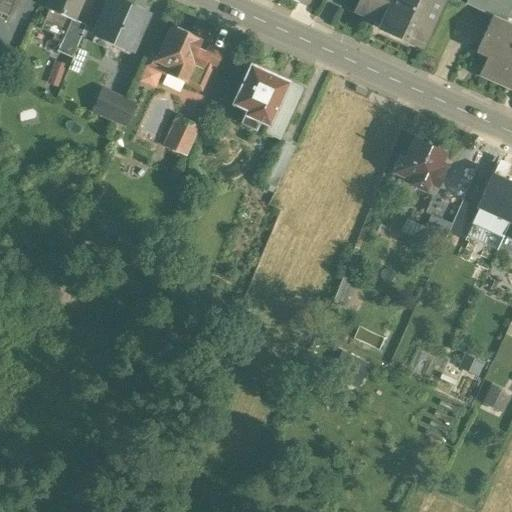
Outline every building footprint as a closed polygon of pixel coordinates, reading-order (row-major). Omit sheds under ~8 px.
[(0,0),(0,14),(8,17),(15,0),(0,0)] [(81,0),(49,0),(45,9),(49,11),(70,21),(72,21),(73,21),(81,0)] [(354,0),(359,2),(355,11),(382,24),(380,29),(419,47),(440,2),(436,0),(354,0)] [(467,0),(465,6),(480,12),(485,0),(467,0)] [(511,4),(511,0),(485,0),(480,12),(492,18),(504,23),(511,4)] [(146,16),(111,1),(96,35),(115,43),(113,49),(128,55),(146,16)] [(70,21),(49,11),(40,31),(63,40),(70,21)] [(511,26),(504,23),(492,18),(476,53),(487,58),(511,69),(511,26)] [(72,21),(70,21),(63,40),(57,53),(72,59),(86,26),(73,21),(72,21)] [(187,34),(176,29),(174,32),(171,30),(156,61),(170,67),(169,69),(187,77),(192,64),(195,58),(192,56),(195,51),(198,43),(186,37),(187,34)] [(115,43),(96,35),(93,40),(113,49),(115,43)] [(201,68),(192,64),(187,77),(184,83),(200,91),(211,66),(214,68),(220,54),(208,48),(205,55),(206,56),(201,68)] [(205,55),(195,51),(192,56),(195,58),(192,64),(201,68),(206,56),(205,55)] [(511,69),(487,58),(479,76),(506,89),(507,88),(511,89),(511,69)] [(299,88),(251,66),(251,67),(249,66),(231,105),(245,112),(240,124),(255,131),(259,123),(267,127),(264,133),(278,140),(301,89),(299,89),(299,88)] [(187,77),(169,69),(165,78),(182,86),(184,83),(187,77)] [(125,101),(103,91),(93,112),(115,122),(125,101)] [(178,142),(168,137),(163,146),(186,156),(199,129),(186,124),(178,142)] [(407,146),(408,149),(405,154),(400,152),(390,173),(411,182),(409,186),(432,196),(446,166),(441,163),(445,154),(422,143),(421,141),(418,139),(415,138),(412,139),(410,141),(408,143),(407,146)] [(294,148),(282,142),(274,161),(285,166),(294,148)] [(511,184),(491,175),(477,208),(497,218),(509,223),(511,216),(511,184)] [(497,218),(477,208),(471,221),(490,230),(491,230),(497,218)] [(451,224),(430,216),(422,236),(443,244),(451,225),(451,224)] [(511,216),(509,223),(503,236),(511,239),(511,216)] [(490,230),(471,221),(467,231),(463,239),(482,248),(490,230)] [(451,224),(451,225),(443,244),(442,245),(458,251),(463,239),(467,231),(451,224)] [(482,248),(463,239),(458,251),(457,252),(477,261),(483,248),(482,248)] [(345,367),(339,379),(356,388),(362,376),(345,367)] [(507,395),(492,389),(485,405),(499,412),(507,395)]
